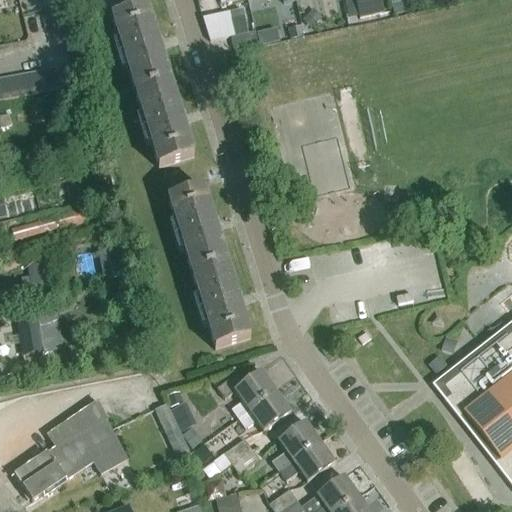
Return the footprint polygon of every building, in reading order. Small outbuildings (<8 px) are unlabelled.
[(381,0),(355,0),(360,19),(385,14),(381,0)] [(406,15),(403,4),(392,7),(395,18),(406,15)] [(134,96),(146,92),(158,89),(170,85),(146,9),(110,21),(134,96)] [(303,22),(312,31),(322,20),(313,11),(303,22)] [(303,39),(300,28),(288,31),(290,42),(303,39)] [(255,34),(230,40),(233,52),(258,46),(255,34)] [(59,72),(62,93),(74,91),(71,70),(59,72)] [(51,95),(62,93),(59,72),(48,74),(51,95)] [(37,76),(41,97),(51,95),(48,74),(37,76)] [(30,98),(41,97),(37,76),(26,77),(30,98)] [(15,79),(19,100),(30,98),(26,77),(15,79)] [(8,102),(19,100),(15,79),(5,81),(8,102)] [(0,103),(8,102),(5,81),(0,81),(0,103)] [(158,89),(146,92),(134,96),(157,172),(193,161),(170,85),(158,89)] [(0,119),(0,129),(1,132),(12,129),(8,117),(0,119)] [(77,134),(75,127),(64,129),(65,136),(77,134)] [(166,200),(204,188),(200,176),(162,188),(166,200)] [(167,202),(190,278),(202,274),(226,266),(203,191),(167,202)] [(13,245),(76,228),(78,234),(92,230),(87,212),(73,216),(10,233),(13,245)] [(42,285),(39,265),(28,267),(30,279),(31,287),(42,285)] [(226,266),(202,274),(190,278),(214,353),(250,341),(226,266)] [(55,318),(16,326),(22,358),(43,355),(43,351),(60,348),(55,318)] [(459,423),(464,419),(498,462),(493,466),(511,489),(511,333),(441,389),(449,399),(444,403),(459,423)] [(231,414),(238,423),(275,396),(260,376),(244,387),(236,378),(216,392),(224,403),(234,396),(241,406),(231,414)] [(183,407),(179,396),(167,400),(171,411),(183,407)] [(275,396),(238,423),(245,433),(255,425),(263,436),(290,417),(275,396)] [(46,439),(54,451),(105,419),(97,404),(46,439)] [(181,435),(197,427),(187,406),(171,414),(181,435)] [(166,408),(153,414),(180,470),(192,465),(188,456),(181,440),(166,408)] [(105,419),(54,451),(14,478),(32,505),(65,483),(66,485),(93,467),(99,480),(128,465),(106,424),(107,423),(105,419)] [(277,445),(285,456),(272,465),(279,475),(319,447),(304,426),(277,445)] [(202,445),(192,431),(183,438),(193,452),(202,445)] [(252,452),(244,442),(203,472),(210,482),(232,467),(252,452)] [(319,447),(279,475),(286,485),(298,475),(307,487),(334,468),(319,447)] [(214,459),(205,448),(195,456),(203,467),(214,459)] [(252,452),(232,467),(239,476),(259,462),(252,452)] [(342,511),(357,501),(342,480),(301,511),(342,511)] [(215,503),(225,501),(221,482),(204,486),(207,504),(215,503)] [(289,494),(268,509),(270,511),(285,511),(296,504),(289,494)] [(215,503),(217,511),(228,511),(238,510),(236,498),(225,501),(215,503)] [(365,511),(357,501),(342,511),(365,511)]
